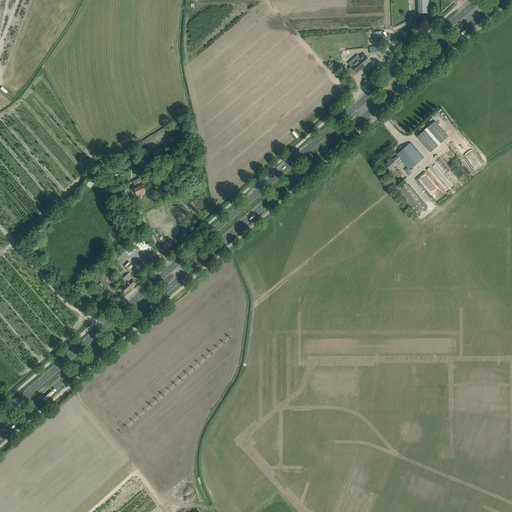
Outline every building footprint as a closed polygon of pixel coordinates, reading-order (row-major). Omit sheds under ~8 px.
[(431,12),(430,0),(419,0),(419,12),(431,12)] [(349,69),(354,75),(357,73),(371,60),(365,54),(361,58),(358,55),(348,63),(351,66),(349,69)] [(331,60),(328,63),(334,70),(338,67),(331,60)] [(417,137),(430,152),(449,136),(435,120),(417,137)] [(391,169),(397,164),(396,163),(400,159),(407,167),(404,170),(409,175),(413,172),(410,169),(423,158),(410,143),(397,155),(393,159),(392,158),(386,164),(391,169)] [(456,143),(440,157),(461,181),(476,167),(456,143)] [(426,170),(447,194),(461,181),(440,157),(426,170)] [(139,178),(133,181),(135,187),(133,188),(134,190),(131,191),(133,197),(136,195),(137,196),(146,191),(142,183),(139,178)] [(394,187),(417,215),(426,207),(404,179),(394,187)] [(124,253),(116,260),(120,264),(128,257),(124,253)] [(106,288),(110,284),(111,282),(116,288),(118,286),(119,285),(111,276),(108,278),(104,273),(98,279),(106,288)] [(132,278),(126,283),(130,288),(136,283),(132,278)] [(130,288),(126,283),(120,289),(125,294),(130,288)]
